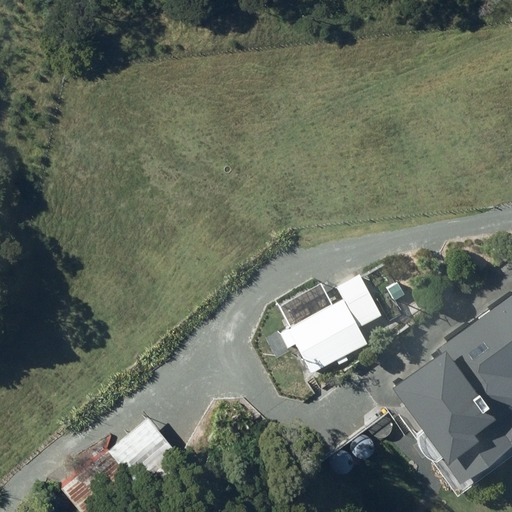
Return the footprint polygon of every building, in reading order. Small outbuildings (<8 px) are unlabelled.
[(364,274),(365,276),(362,278),(369,290),(377,285),(385,297),(396,291),(380,264),(364,274)] [(349,270),(328,280),(349,322),(370,311),(349,270)] [(511,388),(500,370),(511,361),(511,290),(509,287),(426,343),(424,340),(370,376),(401,422),(399,423),(417,448),(420,446),(438,472),(495,434),(482,415),(511,394),(511,388)] [(332,294),(268,327),(277,344),(285,340),(299,367),(355,339),(332,294)] [(135,412),(73,463),(110,508),(172,457),(135,412)]
